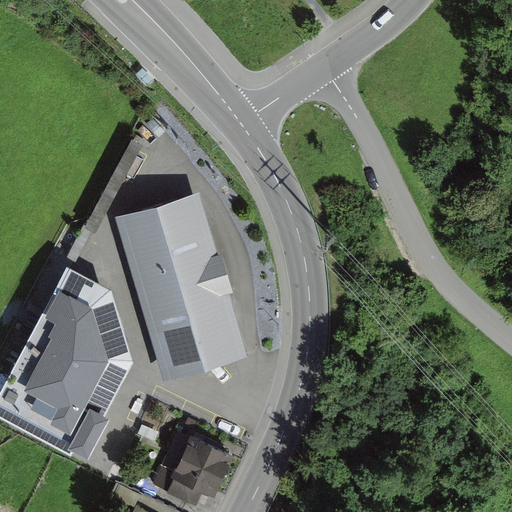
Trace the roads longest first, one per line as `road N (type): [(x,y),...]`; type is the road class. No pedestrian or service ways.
road 1 (tertiary): [(241,124),(289,206),(310,307),(293,408),(246,511)]
road 2 (unclassified): [(511,340),(430,260),(370,137),(324,67)]
road 3 (tertiary): [(123,0),(208,80),(241,124)]
